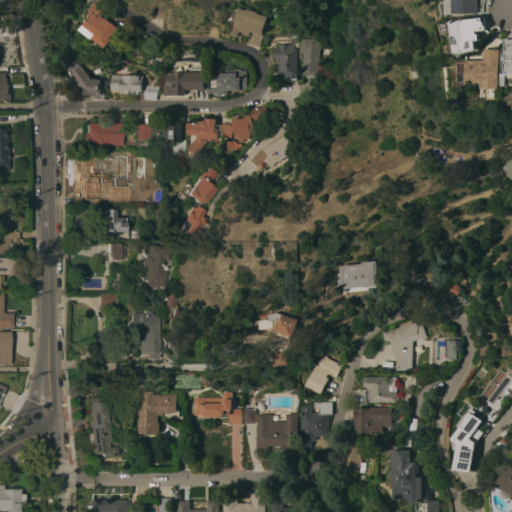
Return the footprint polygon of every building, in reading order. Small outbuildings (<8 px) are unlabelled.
[(452,0),(478,0),(478,13),(452,13),(452,0)] [(85,28),(94,16),(92,14),(96,10),(94,8),(98,3),(104,1),(112,7),(107,13),(103,10),(101,13),(109,18),(110,17),(122,27),(114,38),(115,39),(108,47),(85,28)] [(246,42),(248,36),(239,33),(239,35),(234,36),(230,33),(237,8),(247,10),(247,9),(257,12),(257,13),(267,16),(258,46),(246,42)] [(483,21),(484,21),(484,25),(486,25),(486,29),(476,30),(477,34),(479,33),(479,39),(475,40),(476,50),(453,52),(450,21),(460,20),(460,19),(482,17),(483,21)] [(318,39),(317,75),(302,75),(303,52),(300,52),(301,38),(318,39)] [(511,79),(507,80),(507,85),(503,85),(503,77),(505,77),(504,39),(511,39),(511,79)] [(276,48),(276,44),(287,44),(287,43),(293,42),(293,48),(295,48),(296,80),(288,80),(288,79),(283,79),(283,73),(277,73),(277,67),(276,67),(276,63),(277,63),(277,57),(272,57),(272,48),(276,48)] [(486,48),(500,48),(500,84),(482,85),(482,90),(467,92),(467,60),(484,59),(484,51),(484,48),(486,48)] [(93,78),(102,79),(101,86),(105,87),(104,99),(90,97),(90,94),(88,94),(87,96),(85,95),(85,93),(82,93),(83,86),(76,77),(75,78),(74,76),(75,76),(74,75),(73,76),(70,72),(71,71),(67,65),(76,58),(80,63),(81,63),(93,78)] [(216,76),(216,72),(225,72),(225,70),(241,69),(241,70),(245,69),(247,88),(227,90),(227,94),(218,94),(218,92),(208,93),(208,77),(216,76)] [(204,89),(202,89),(202,90),(195,90),(195,89),(185,89),(185,95),(165,95),(164,82),(166,82),(166,71),(204,71),(204,89)] [(0,72),(6,72),(6,78),(7,78),(7,83),(8,83),(9,101),(2,101),(2,100),(0,100),(0,72)] [(139,74),(139,75),(142,75),(142,91),(138,91),(138,94),(125,94),(125,93),(121,93),(121,89),(119,89),(118,91),(114,91),(114,89),(111,89),(111,84),(110,84),(110,80),(111,80),(111,75),(139,74)] [(158,86),(156,99),(143,97),(146,85),(158,86)] [(221,121),(229,121),(229,123),(229,125),(230,125),(230,126),(232,126),(232,118),(244,117),(244,114),(249,114),(247,109),(264,105),(267,116),(251,121),(251,130),(248,130),(249,138),(242,139),(242,141),(238,142),(237,136),(234,137),(234,131),(230,132),(230,136),(221,136),(221,125),(221,121)] [(220,136),(220,143),(214,143),(214,139),(210,139),(210,140),(206,140),(195,153),(189,154),(188,147),(190,144),(189,143),(187,122),(197,122),(197,120),(205,120),(205,118),(215,118),(216,123),(214,123),(214,125),(221,125),(221,136),(220,136)] [(181,139),(179,141),(166,141),(166,137),(153,137),(153,120),(180,120),(181,139)] [(87,124),(87,123),(122,122),(122,145),(87,146),(87,139),(84,139),(84,124),(87,124)] [(136,124),(143,123),(144,138),(136,138),(136,124)] [(0,128),(5,128),(5,129),(7,129),(7,142),(9,144),(9,149),(8,150),(8,167),(0,167),(0,128)] [(251,160),(257,153),(263,147),(263,148),(285,134),(288,140),(289,139),(295,149),(280,159),(281,160),(270,167),(265,161),(263,162),(263,161),(258,167),(252,161),(251,160)] [(240,143),(240,147),(235,147),(236,149),(226,150),(226,141),(236,141),(236,143),(240,143)] [(503,168),(511,154),(511,177),(506,173),(507,171),(503,168)] [(126,173),(119,173),(119,178),(122,178),(123,191),(115,191),(115,192),(103,192),(103,181),(101,182),(101,181),(99,183),(95,178),(96,177),(96,174),(92,174),(92,163),(126,162),(126,173)] [(195,178),(202,170),(204,172),(209,166),(216,172),(208,182),(216,189),(205,202),(197,202),(188,194),(185,197),(178,191),(185,182),(191,187),(197,180),(195,178)] [(151,179),(163,179),(162,203),(148,203),(148,192),(150,192),(151,179)] [(200,241),(186,234),(183,239),(178,238),(177,236),(178,234),(184,220),(184,217),(191,205),(194,207),(195,205),(205,210),(201,215),(205,218),(204,220),(209,223),(200,241)] [(115,209),(115,217),(126,217),(126,231),(101,231),(102,222),(104,222),(104,209),(115,209)] [(109,259),(109,255),(109,256),(109,251),(109,248),(108,248),(108,243),(109,243),(121,242),(121,246),(124,246),(124,256),(121,256),(121,258),(109,259)] [(148,245),(149,244),(158,246),(157,248),(162,248),(162,247),(172,248),(170,260),(163,259),(161,270),(167,271),(164,287),(158,286),(157,287),(144,285),(145,279),(142,279),(144,267),(142,266),(144,254),(142,254),(144,244),(148,245)] [(12,274),(0,274),(0,257),(12,257),(12,274)] [(361,263),(361,262),(376,260),(378,276),(379,276),(380,286),(365,287),(365,286),(338,289),(336,274),(340,273),(339,266),(361,263)] [(460,287),(455,295),(444,288),(449,280),(460,287)] [(100,292),(113,293),(113,305),(100,305),(100,292)] [(175,317),(172,316),(173,309),(171,309),(167,317),(163,309),(166,307),(164,306),(164,298),(165,298),(165,292),(175,292),(175,304),(178,305),(176,317),(175,317)] [(0,293),(2,293),(2,313),(12,313),(12,327),(0,327),(0,293)] [(151,309),(151,314),(159,314),(159,350),(161,350),(161,353),(159,353),(159,358),(147,358),(147,353),(138,353),(138,330),(131,330),(131,312),(141,312),(141,314),(143,314),(143,309),(151,309)] [(275,312),(298,319),(293,336),(291,336),(290,338),(289,337),(289,339),(277,336),(278,334),(275,333),(276,328),(272,327),(269,328),(263,329),(258,328),(257,319),(259,319),(259,314),(275,312)] [(413,322),(415,324),(420,323),(425,336),(412,340),(411,369),(396,369),(396,357),(389,340),(384,340),(382,332),(413,322)] [(0,331),(9,331),(10,364),(0,364),(0,331)] [(455,340),(456,358),(446,358),(446,340),(455,340)] [(286,351),(289,363),(275,366),(273,354),(286,351)] [(304,385),(315,364),(316,365),(320,356),(324,355),(326,356),(326,357),(342,365),(336,377),(330,374),(320,393),(304,385)] [(364,376),(396,376),(396,395),(397,396),(397,399),(396,400),(396,402),(369,402),(369,401),(365,401),(364,390),(368,390),(368,387),(363,387),(363,379),(364,379),(364,376)] [(153,391),(153,394),(175,394),(175,411),(172,412),(170,413),(165,413),(163,412),(163,415),(158,414),(158,422),(159,422),(159,433),(138,433),(138,402),(136,402),(137,394),(138,394),(138,391),(153,391)] [(204,397),(223,397),(223,392),(232,391),(232,398),(233,398),(234,400),(234,403),(232,403),(232,408),(241,408),(241,422),(229,422),(229,414),(222,414),(222,417),(204,417),(204,414),(194,414),(194,397),(204,397)] [(484,400),(494,409),(502,399),(491,391),(484,400)] [(112,457),(112,456),(92,458),(91,446),(92,446),(92,444),(90,444),(89,441),(87,439),(86,433),(88,431),(89,431),(88,428),(89,428),(88,421),(90,420),(89,419),(88,410),(89,410),(88,406),(89,406),(89,405),(88,405),(87,399),(110,397),(111,408),(112,408),(113,413),(112,413),(112,418),(113,418),(114,422),(109,422),(111,442),(108,442),(109,447),(117,446),(118,456),(112,457)] [(311,405),(311,412),(318,412),(318,407),(313,407),(313,401),(332,401),(332,414),(328,413),(328,433),(325,435),(315,435),(315,440),(311,440),(311,446),(301,446),(301,405),(311,405)] [(244,409),(244,407),(255,407),(255,422),(254,422),(254,423),(244,423),(244,421),(243,409),(244,409)] [(357,407),(357,408),(369,408),(369,407),(391,407),(391,426),(383,426),(383,433),(369,433),(369,432),(356,432),(356,430),(355,430),(355,418),(354,416),(354,411),(355,410),(356,407),(357,407)] [(474,457),(476,458),(473,471),(472,471),(457,469),(462,442),(456,438),(461,431),(452,425),(460,414),(465,418),(471,408),(475,411),(474,413),(483,420),(489,424),(476,441),(476,442),(474,457)] [(284,451),(284,445),(279,445),(278,446),(274,446),(272,445),(268,445),(268,447),(256,447),(256,436),(257,436),(257,428),(256,428),(256,419),(257,419),(257,414),(272,414),(272,421),(285,421),(286,421),(286,413),(296,413),(296,438),(295,438),(295,451),(284,451)] [(338,471),(339,441),(359,441),(359,443),(361,443),(360,455),(361,456),(361,458),(361,462),(366,462),(365,472),(338,471)] [(410,449),(411,461),(416,461),(417,464),(419,464),(419,472),(417,472),(417,476),(422,476),(422,498),(418,498),(418,501),(408,501),(408,498),(394,498),(394,485),(393,485),(393,450),(410,449)] [(507,467),(509,464),(511,466),(511,494),(496,482),(507,467)] [(0,484),(2,484),(2,489),(19,489),(19,494),(23,493),(24,499),(25,499),(25,504),(23,504),(23,502),(19,502),(19,511),(6,511),(6,510),(0,510),(0,484)] [(223,511),(223,499),(237,498),(237,502),(246,502),(246,501),(251,501),(251,493),(265,493),(265,511),(223,511)] [(292,506),(292,505),(298,505),(298,506),(299,506),(299,511),(270,511),(270,509),(270,493),(282,493),(282,506),(292,506)] [(170,497),(170,511),(160,511),(158,511),(158,497),(170,497)] [(127,499),(127,511),(90,511),(92,511),(92,499),(127,499)] [(416,508),(416,502),(421,502),(421,500),(423,499),(425,499),(426,501),(438,500),(439,507),(439,511),(416,511),(416,508)] [(206,509),(206,500),(219,501),(219,511),(177,511),(177,500),(190,500),(190,509),(206,509)]
